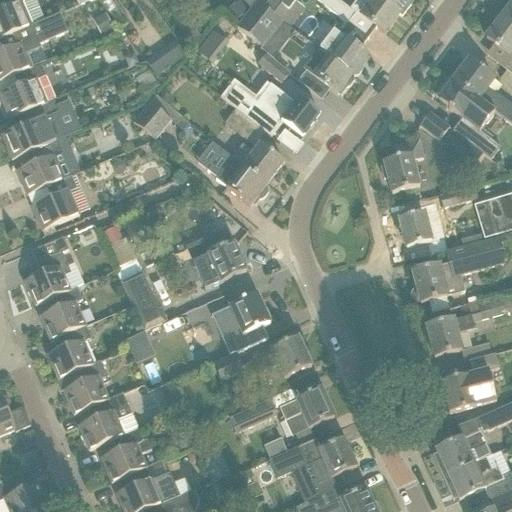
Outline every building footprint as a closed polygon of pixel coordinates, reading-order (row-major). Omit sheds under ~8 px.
[(0,12),(0,41),(37,25),(44,22),(33,0),(0,0),(0,7),(2,12),(0,12)] [(239,0),(249,13),(255,6),(256,4),(259,1),(258,0),(239,0)] [(258,0),(259,1),(256,4),(282,24),(296,5),(300,0),(258,0)] [(335,0),(312,0),(314,1),(313,1),(328,13),(347,27),(367,42),(376,30),(383,35),(384,34),(397,16),(375,0),(358,0),(350,11),(335,0)] [(375,0),(397,16),(401,19),(411,6),(407,3),(409,0),(375,0)] [(240,2),(230,9),(237,20),(247,13),(240,2)] [(249,13),(236,29),(263,50),(282,24),(256,4),(249,13)] [(511,7),(501,21),(511,29),(511,7)] [(17,47),(0,54),(0,83),(31,69),(26,56),(40,50),(39,46),(68,34),(60,15),(44,22),(37,25),(0,41),(12,36),(17,47)] [(487,39),(486,40),(494,46),(504,54),(496,65),(505,73),(511,77),(511,29),(501,21),(487,40),(487,39)] [(183,50),(199,40),(191,25),(174,35),(183,50)] [(360,52),(367,42),(347,27),(339,37),(334,33),(319,52),(318,54),(354,81),(353,79),(351,77),(351,76),(354,78),(358,78),(363,71),(362,67),(359,65),(365,58),(366,59),(366,57),(360,52)] [(174,43),(167,49),(177,63),(184,58),(174,43)] [(354,83),(354,81),(318,54),(305,71),(303,70),(302,71),(337,97),(337,96),(337,95),(342,88),(345,90),(349,90),(354,83)] [(128,59),(126,67),(128,71),(138,67),(134,56),(128,59)] [(280,86),(289,76),(265,56),(257,66),(280,86)] [(481,70),(480,71),(469,62),(454,82),(453,82),(489,110),(497,99),(486,91),(494,81),(483,73),(484,72),(481,70)] [(44,79),(39,67),(13,78),(17,89),(0,96),(0,99),(9,122),(20,117),(53,103),(55,99),(47,80),(44,79)] [(488,110),(489,110),(453,82),(453,83),(448,90),(443,87),(434,98),(439,102),(438,103),(449,111),(448,112),(461,122),(459,124),(454,120),(452,122),(454,124),(449,130),(457,136),(456,136),(475,151),(490,163),(500,149),(484,137),(499,118),(488,110)] [(234,86),(223,102),(235,111),(264,134),(268,137),(279,123),(302,141),(319,118),(296,100),(294,104),(270,86),(256,103),(234,86)] [(183,133),(189,126),(155,98),(132,127),(154,145),(171,124),(183,133)] [(25,128),(1,138),(11,162),(56,143),(65,139),(55,117),(59,115),(53,103),(20,117),(25,128)] [(235,111),(223,126),(241,141),(253,126),(235,111)] [(438,145),(449,130),(429,115),(418,130),(438,145)] [(56,143),(11,162),(30,155),(35,166),(16,174),(26,198),(45,190),(71,179),(71,178),(64,181),(54,159),(62,156),(56,143)] [(384,169),(381,170),(384,181),(387,180),(391,197),(406,193),(419,190),(420,190),(414,164),(423,162),(423,161),(418,144),(395,150),(398,161),(383,165),(384,169)] [(265,188),(283,165),(260,146),(252,156),(241,148),(231,160),(222,153),(221,154),(265,188)] [(265,189),(265,188),(221,154),(209,170),(212,178),(227,189),(226,191),(249,209),(256,200),(259,202),(263,201),(265,199),(267,197),(268,194),(268,191),(265,189)] [(77,191),(71,179),(45,190),(50,201),(31,209),(42,234),(79,218),(69,194),(77,191)] [(443,211),(477,203),(474,190),(440,199),(443,211)] [(511,195),(474,206),(483,240),(511,232),(511,195)] [(444,227),(440,212),(439,211),(397,222),(397,223),(399,223),(406,250),(404,250),(405,251),(432,244),(429,230),(444,227)] [(115,229),(102,235),(108,248),(121,242),(115,229)] [(68,253),(67,251),(62,240),(32,253),(43,276),(25,284),(35,308),(53,301),(69,294),(63,278),(70,276),(62,256),(68,253)] [(411,294),(411,297),(412,300),(413,303),(417,304),(420,304),(420,306),(429,303),(439,301),(446,299),(449,298),(464,294),(460,280),(504,268),(497,240),(493,241),(465,248),(462,249),(448,253),(445,253),(446,254),(449,266),(439,268),(412,275),(416,290),(413,292),(411,294)] [(193,266),(205,293),(246,274),(233,247),(193,266)] [(118,288),(141,337),(144,336),(164,327),(141,277),(118,288)] [(76,305),(82,302),(77,291),(69,294),(53,301),(58,312),(40,319),(50,344),(61,339),(61,340),(85,330),(76,305)] [(511,296),(476,305),(480,323),(506,317),(505,315),(511,313),(511,296)] [(263,312),(256,297),(238,305),(211,318),(211,319),(213,318),(219,332),(235,324),(241,338),(231,342),(235,353),(228,356),(229,357),(235,354),(235,355),(267,341),(262,329),(270,326),(268,322),(271,321),(266,311),(263,312)] [(458,336),(473,332),(470,319),(454,323),(454,322),(426,329),(434,360),(461,353),(462,353),(458,336)] [(83,343),(89,341),(85,330),(61,340),(66,350),(47,358),(58,383),(76,375),(100,365),(99,364),(92,367),(83,343)] [(141,337),(126,344),(136,367),(154,359),(144,336),(141,337)] [(282,382),(311,369),(298,340),(270,353),(270,354),(253,362),(260,376),(276,369),(282,382)] [(221,385),(246,375),(238,355),(213,364),(221,385)] [(499,371),(495,357),(495,356),(468,363),(472,377),(441,385),(449,416),(496,404),(488,374),(499,371)] [(102,388),(109,385),(100,365),(76,375),(81,385),(63,393),(73,418),(91,410),(121,397),(108,403),(102,388)] [(306,432),(334,420),(321,391),(279,410),(291,439),(299,436),(304,447),(309,445),(304,434),(306,433),(306,432)] [(22,410),(8,416),(0,397),(0,438),(15,432),(16,435),(30,429),(22,410)] [(114,443),(137,433),(121,397),(91,410),(96,421),(78,429),(89,453),(114,443)] [(235,436),(276,420),(271,406),(229,423),(235,436)] [(487,435),(511,424),(511,406),(480,419),(487,435)] [(491,456),(482,437),(480,432),(435,453),(435,454),(436,454),(442,466),(439,468),(439,471),(440,474),(443,476),(446,476),(447,478),(484,461),(484,459),(491,456)] [(147,442),(143,444),(137,433),(114,443),(119,454),(101,461),(111,486),(129,478),(164,463),(146,470),(141,457),(151,452),(147,442)] [(33,434),(21,439),(27,451),(38,446),(33,434)] [(183,440),(178,445),(180,451),(186,452),(191,448),(189,442),(183,440)] [(330,482),(338,478),(356,470),(344,442),(321,452),(316,442),(309,445),(268,463),(277,481),(308,467),(317,487),(330,481),(330,482)] [(194,453),(185,457),(187,461),(194,463),(198,461),(194,453)] [(221,457),(203,465),(213,487),(231,479),(221,457)] [(498,470),(490,474),(484,461),(447,478),(448,480),(446,482),(445,485),(447,488),(449,490),(453,490),(458,502),(458,503),(503,482),(498,470)] [(148,511),(179,499),(164,463),(129,478),(134,489),(116,497),(122,511),(148,511)] [(38,486),(20,494),(15,482),(0,488),(0,504),(4,503),(7,511),(45,511),(49,510),(38,486)] [(304,507),(296,511),(379,511),(380,511),(378,509),(377,506),(374,504),(372,505),(366,491),(348,499),(342,502),(338,493),(324,499),(304,507)] [(195,511),(198,503),(194,493),(179,499),(148,511),(195,511)]
